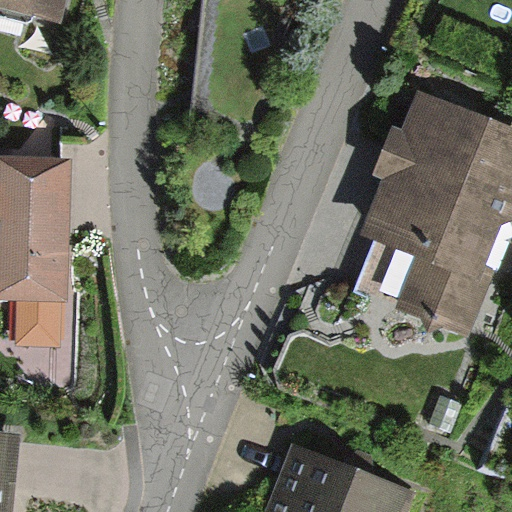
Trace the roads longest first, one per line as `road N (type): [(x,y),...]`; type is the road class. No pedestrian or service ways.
road 1 (residential): [(220,372),(170,337),(132,273),(124,112),(137,0)]
road 2 (residential): [(220,372),(367,0)]
road 3 (residential): [(167,511),(220,372)]
